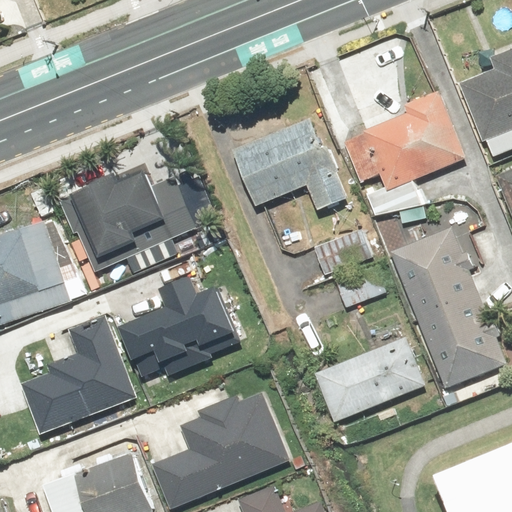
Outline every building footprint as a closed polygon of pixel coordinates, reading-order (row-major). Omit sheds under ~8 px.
[(511,49),(502,54),(507,66),(468,83),(499,155),(511,149),(511,49)] [(349,139),(381,214),(433,203),(422,178),(475,155),(446,87),(411,102),(415,111),(349,139)] [(244,148),(266,202),(274,199),(285,228),(306,220),(295,191),(316,182),(327,208),(358,195),(347,168),(351,166),(330,113),(244,148)] [(511,172),(502,176),(511,199),(511,172)] [(121,193),(125,204),(84,222),(105,269),(133,257),(140,272),(186,252),(180,237),(223,219),(206,178),(166,195),(159,177),(121,193)] [(53,186),(35,194),(46,217),(63,209),(53,186)] [(67,228),(57,232),(52,218),(0,236),(0,309),(5,324),(81,297),(70,267),(79,263),(67,228)] [(511,357),(462,227),(400,251),(452,387),(511,363),(511,357)] [(379,256),(369,230),(321,248),(331,274),(379,256)] [(393,290),(383,266),(345,281),(355,306),(393,290)] [(156,377),(249,336),(230,292),(211,301),(202,280),(176,291),(185,312),(137,333),(156,377)] [(147,395),(115,312),(78,326),(87,351),(57,363),(60,369),(30,381),(51,433),(97,415),(101,426),(146,409),(142,397),(147,395)] [(435,383),(415,335),(326,372),(346,420),(435,383)] [(181,507),(300,459),(272,390),(244,402),(241,396),(207,410),(210,417),(192,424),(201,447),(162,463),(181,507)] [(152,511),(167,507),(147,450),(54,485),(64,511),(152,511)] [(511,511),(511,452),(428,486),(439,511),(511,511)] [(294,511),(283,483),(247,498),(252,511),(336,511),(332,500),(301,511),(294,511)]
